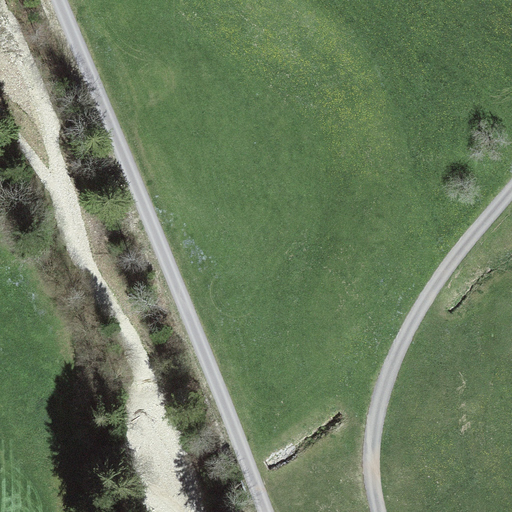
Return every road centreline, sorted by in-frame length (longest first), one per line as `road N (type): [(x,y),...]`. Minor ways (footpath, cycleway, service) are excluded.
road 1 (unclassified): [(263,511),(58,0)]
road 2 (track): [(380,511),(372,455),(388,376),(442,273),(511,189)]
